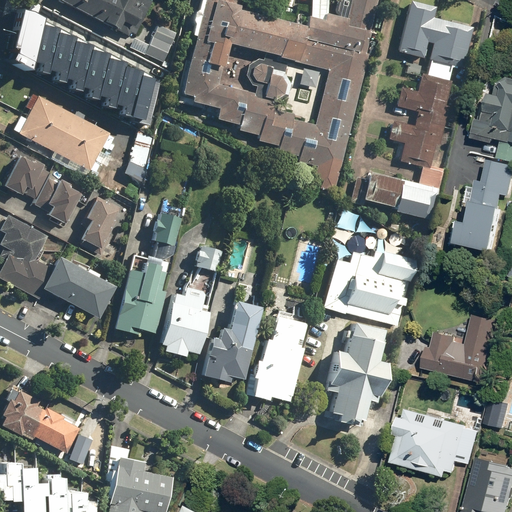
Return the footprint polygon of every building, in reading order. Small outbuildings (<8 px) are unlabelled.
[(54,0),(126,36),(128,31),(133,33),(150,0),(149,0),(54,0)] [(367,32),(374,0),(348,0),(344,18),(325,14),(325,0),(307,0),(307,17),(305,16),(302,26),(234,10),(236,0),(200,0),(178,93),(189,95),(188,102),(215,108),(213,118),(237,124),(236,129),(257,134),(256,140),(277,145),(276,150),(298,155),(297,161),(316,165),(313,177),(321,179),(319,187),(334,191),(367,55),(364,54),(369,32),(367,32)] [(427,59),(430,60),(427,75),(419,73),(415,91),(399,87),(394,106),(416,111),(413,125),(391,120),(387,139),(402,142),(398,160),(421,166),(417,182),(365,170),(363,177),(356,175),(350,202),(425,219),(431,192),(430,192),(431,186),(438,188),(443,168),(429,165),(434,143),(439,144),(448,106),(444,105),(450,80),(447,80),(450,65),(461,67),(471,26),(431,17),(433,7),(407,0),(395,51),(422,57),(425,42),(431,43),(427,59)] [(156,87),(45,34),(29,68),(139,121),(156,87)] [(171,45),(152,38),(146,54),(165,61),(171,45)] [(497,94),(490,93),(483,120),(477,119),(473,138),(494,143),(495,139),(502,140),(498,158),(511,161),(511,77),(509,77),(499,83),(497,94)] [(109,133),(35,95),(16,133),(90,170),(109,133)] [(153,136),(138,128),(129,163),(125,172),(141,180),(145,171),(153,136)] [(27,162),(15,156),(0,185),(17,195),(18,193),(32,200),(46,173),(38,169),(40,164),(29,159),(27,162)] [(487,169),(481,167),(464,238),(491,244),(508,174),(505,174),(508,163),(489,158),(487,169)] [(54,183),(45,178),(30,204),(44,212),(43,214),(60,223),(76,193),(65,187),(67,184),(57,179),(54,183)] [(77,225),(83,228),(77,239),(93,248),(108,220),(106,219),(114,205),(94,194),(77,225)] [(178,219),(157,213),(154,220),(151,219),(147,231),(151,233),(149,239),(170,246),(178,219)] [(0,258),(2,259),(0,261),(0,281),(34,299),(39,290),(94,318),(111,286),(55,257),(49,268),(30,258),(43,234),(3,214),(0,219),(0,231),(1,232),(0,234),(0,258)] [(448,227),(431,223),(426,243),(443,247),(448,227)] [(417,244),(403,238),(398,247),(412,254),(417,244)] [(217,251),(201,246),(199,252),(194,250),(191,261),(196,262),(195,267),(212,271),(217,251)] [(368,251),(367,257),(347,252),(344,262),(331,259),(318,308),(392,326),(409,261),(368,251)] [(139,273),(124,269),(109,328),(130,334),(132,328),(150,333),(161,291),(157,290),(161,271),(156,270),(157,266),(142,262),(139,273)] [(168,302),(167,302),(157,344),(161,345),(160,351),(183,356),(185,351),(196,354),(205,312),(197,310),(201,291),(181,287),(179,296),(170,294),(168,302)] [(216,339),(209,337),(200,375),(228,382),(229,376),(241,379),(259,307),(234,300),(227,330),(218,328),(216,339)] [(471,313),(463,345),(452,342),(454,336),(435,331),(431,347),(425,345),(419,368),(481,383),(496,319),(471,313)] [(266,338),(262,337),(256,360),(253,359),(248,376),(252,377),(247,395),(264,399),(265,396),(285,401),(298,347),(295,347),(301,323),(272,316),(266,338)] [(339,351),(331,349),(321,388),(331,391),(325,412),(334,414),(332,420),(352,425),(354,419),(358,420),(363,399),(371,401),(381,362),(372,360),(380,329),(347,321),(339,351)] [(41,407),(40,409),(32,405),(35,400),(14,389),(14,391),(7,387),(1,398),(5,400),(0,409),(0,415),(1,417),(0,419),(0,426),(18,435),(20,431),(62,454),(75,428),(58,419),(60,416),(41,407)] [(507,404),(488,398),(481,423),(500,428),(507,404)] [(463,428),(464,424),(405,408),(403,417),(399,416),(394,434),(398,435),(391,462),(444,477),(446,470),(452,472),(456,460),(468,463),(477,431),(463,428)] [(89,440),(75,434),(66,454),(80,460),(89,440)] [(102,497),(107,498),(104,511),(141,511),(142,509),(153,511),(161,511),(169,477),(140,470),(142,461),(124,457),(126,449),(106,445),(102,480),(106,481),(102,497)] [(508,464),(477,456),(462,511),(486,511),(487,510),(492,511),(506,511),(511,489),(511,473),(506,472),(508,464)] [(10,461),(0,461),(0,499),(10,499),(10,511),(32,511),(32,492),(36,492),(35,481),(24,481),(24,466),(10,466),(10,461)] [(39,493),(36,493),(36,511),(85,511),(87,501),(75,500),(75,490),(55,490),(55,476),(39,477),(39,493)]
